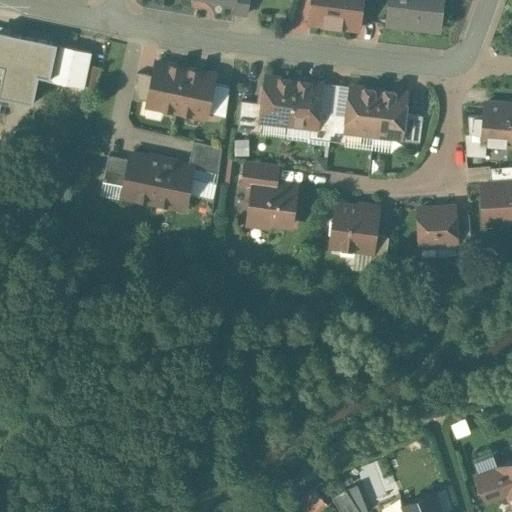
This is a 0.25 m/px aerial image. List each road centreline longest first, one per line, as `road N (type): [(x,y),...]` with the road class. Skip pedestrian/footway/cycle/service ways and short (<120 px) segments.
road 1 (residential): [(108,22),(463,68)]
road 2 (residential): [(463,68),(432,178),(393,186),(330,180)]
